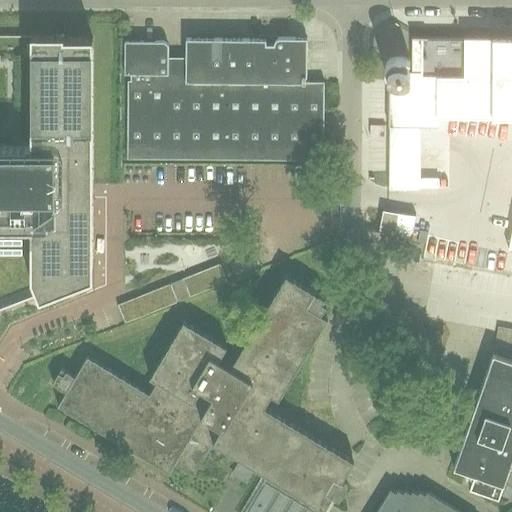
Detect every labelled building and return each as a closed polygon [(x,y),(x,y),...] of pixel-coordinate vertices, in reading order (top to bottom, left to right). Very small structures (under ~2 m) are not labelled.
[(0,308),(37,294),(39,300),(93,279),(93,38),(64,38),(64,35),(31,35),(31,146),(0,146),(0,308)] [(421,71),(412,71),(411,71),(409,70),(408,69),(407,68),(410,60),(406,58),(401,57),(396,57),(390,59),(386,64),(385,70),(386,75),(390,79),(390,80),(389,81),(389,126),(390,126),(391,126),(421,127),(439,127),(439,117),(511,117),(511,230),(508,249),(511,249),(511,37),(470,37),(468,37),(447,37),(445,37),(412,36),(412,38),(421,38),(421,71)] [(323,159),(324,131),(324,111),(324,84),(306,84),(305,84),(305,78),(305,76),(307,76),(307,37),(280,37),(278,37),(276,38),(275,39),(274,41),(274,43),(266,43),(266,38),(186,38),(186,58),(169,58),(169,47),(168,45),(166,43),(165,41),(162,41),(125,41),(125,74),(131,74),(131,82),(128,82),(128,159),(323,159)] [(385,125),(370,125),(370,137),(385,137),(385,125)] [(390,211),(384,210),(383,210),(379,231),(379,232),(412,238),(412,237),(412,235),(416,216),(390,211)] [(213,443),(252,467),(268,476),(246,511),(321,511),(332,496),(339,500),(348,485),(341,480),(352,462),(265,409),(272,397),(279,401),(328,320),(320,316),(330,300),(286,274),(230,367),(218,360),(227,346),(184,320),(143,388),(88,355),(75,376),(62,367),(52,383),(66,391),(58,405),(132,450),(169,472),(174,465),(193,476),(213,443)] [(454,467),(466,472),(474,474),(469,488),(499,498),(511,459),(511,360),(493,353),(454,467)] [(462,511),(427,491),(425,494),(420,490),(418,493),(413,490),(411,493),(405,489),(404,492),(398,489),(396,492),(391,488),(376,511),(462,511)]
